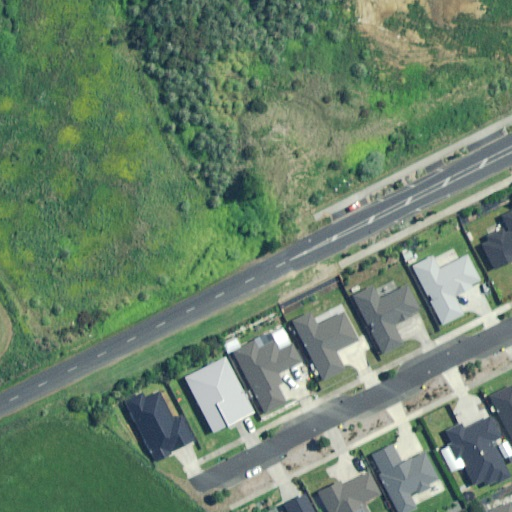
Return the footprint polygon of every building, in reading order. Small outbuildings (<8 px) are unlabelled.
[(511,210),(501,216),(508,230),(505,232),(503,227),(486,235),(489,241),(482,244),(494,269),(511,260),(511,210)] [(429,301),(441,325),(463,314),(454,296),(471,287),(470,284),(478,279),(466,255),(439,269),(432,256),(412,266),(427,295),(429,294),(431,299),(429,301)] [(370,330),(382,354),(404,343),(395,325),(413,316),(411,313),(419,308),(407,284),(380,298),(373,285),(353,295),(368,324),(370,323),(373,329),(370,330)] [(311,311),(292,320),(322,381),(345,369),(335,351),(358,340),(343,311),(318,324),(311,311)] [(254,339),(231,351),(263,414),(286,403),(277,384),(282,382),(278,373),(301,361),(292,342),(279,349),(274,339),(259,347),(254,339)] [(225,357),(184,377),(211,432),(252,412),(225,357)] [(511,387),(510,385),(486,397),(511,448),(511,387)] [(141,391),(122,400),(153,462),(169,454),(168,452),(192,440),(180,415),(172,419),(158,390),(144,397),(141,391)] [(442,431),(449,444),(444,447),(452,462),(456,460),(469,487),(478,483),(481,488),(491,483),(493,487),(507,479),(489,444),(499,439),(487,416),(462,429),(459,423),(442,431)] [(511,452),(505,439),(496,443),(504,459),(511,454),(511,452)] [(399,463),(390,444),(368,455),(378,475),(375,476),(392,511),(409,511),(413,510),(405,496),(412,493),(413,496),(427,490),(425,486),(436,481),(422,452),(399,463)] [(337,481),(314,492),(323,511),(363,511),(359,504),(377,496),(366,473),(340,486),(337,481)] [(278,511),(309,511),(301,495),(281,505),(284,511),(278,511)] [(511,511),(511,509),(508,502),(488,511),(511,511)]
